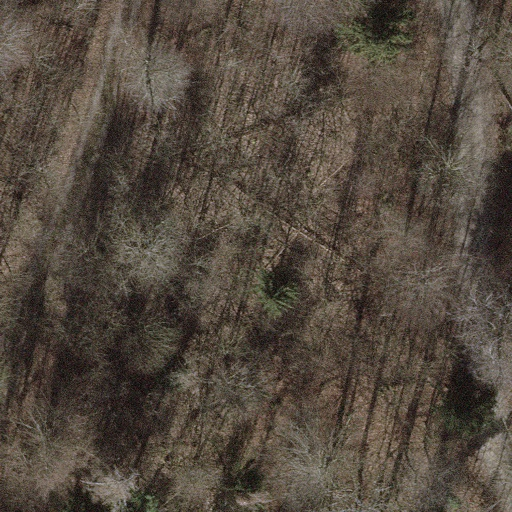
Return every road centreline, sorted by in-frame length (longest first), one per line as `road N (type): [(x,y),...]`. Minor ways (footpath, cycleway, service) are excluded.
road 1 (track): [(440,0),(470,117),(477,357),(511,470)]
road 2 (track): [(0,352),(79,93),(116,0)]
